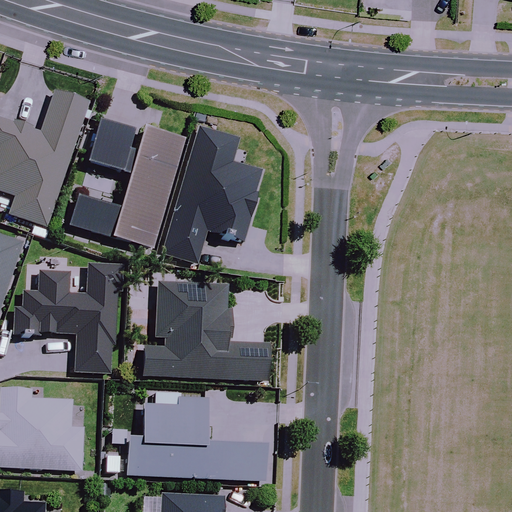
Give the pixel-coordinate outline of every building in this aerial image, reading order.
[(85,107),(51,96),(38,135),(0,122),(0,197),(13,201),(8,219),(44,231),(85,107)] [(131,134),(95,124),(83,167),(126,179),(116,213),(73,201),(65,230),(149,254),(180,143),(140,131),(139,136),(131,134)] [(236,144),(196,133),(162,256),(196,266),(204,239),(240,249),(260,176),(229,168),(236,144)] [(0,306),(20,249),(0,241),(0,306)] [(15,296),(13,341),(38,343),(39,338),(74,340),(72,374),(109,376),(113,297),(120,298),(121,271),(86,269),(84,299),(67,298),(68,277),(38,275),(37,297),(15,296)] [(266,349),(225,347),(226,314),(223,314),(224,291),(155,287),(152,343),(162,344),(162,352),(138,350),(137,378),(264,385),(266,349)] [(29,402),(29,394),(0,392),(0,470),(78,474),(79,432),(67,431),(68,404),(29,402)] [(205,402),(175,401),(174,409),(139,408),(137,441),(124,441),(122,479),(262,485),(263,448),(203,445),(205,402)] [(116,459),(100,459),(99,478),(116,478),(116,459)] [(0,495),(0,511),(44,511),(45,509),(20,507),(21,497),(0,495)] [(160,505),(140,504),(140,511),(218,511),(219,501),(161,499),(160,505)]
